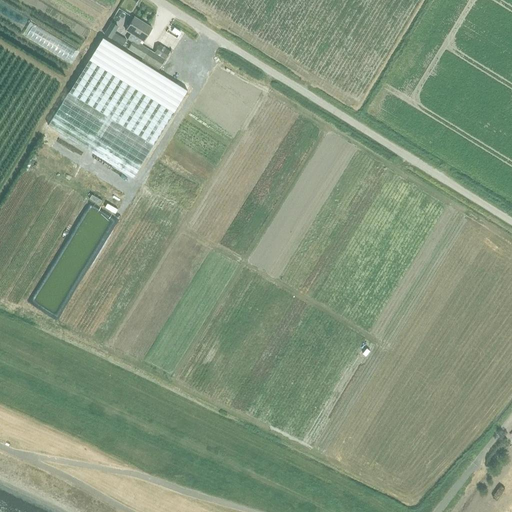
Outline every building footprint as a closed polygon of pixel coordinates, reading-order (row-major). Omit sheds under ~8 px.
[(28,7),(42,14),(47,5),(37,0),(26,0),(31,2),(28,7)] [(134,19),(125,32),(131,36),(129,40),(133,43),(128,51),(142,60),(142,61),(141,62),(147,65),(148,63),(159,70),(164,62),(169,53),(159,47),(153,55),(138,46),(141,42),(143,43),(151,30),(134,19)] [(71,60),(77,48),(29,21),(22,33),(71,60)] [(112,23),(104,35),(110,39),(118,27),(112,23)] [(102,38),(48,125),(133,178),(187,90),(158,72),(147,65),(141,62),(102,38)] [(202,65),(205,60),(195,52),(191,57),(202,65)]
